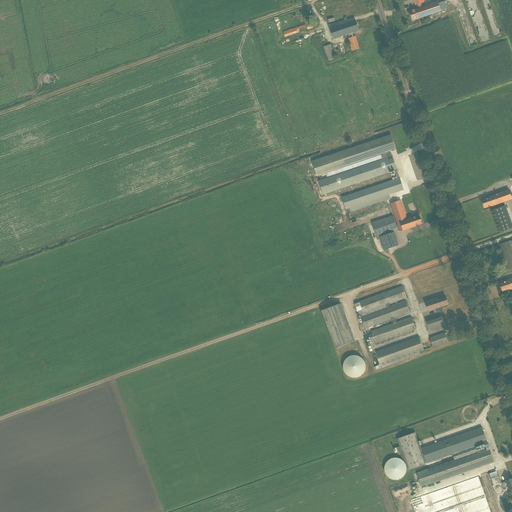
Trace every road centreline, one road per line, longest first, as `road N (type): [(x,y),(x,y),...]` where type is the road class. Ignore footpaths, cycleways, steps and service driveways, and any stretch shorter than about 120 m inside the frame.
road 1 (track): [(511,234),(0,418)]
road 2 (tertiary): [(511,397),(376,0)]
road 3 (track): [(318,0),(0,114)]
